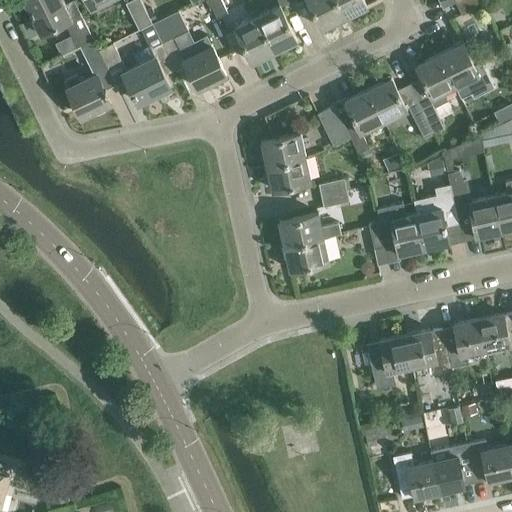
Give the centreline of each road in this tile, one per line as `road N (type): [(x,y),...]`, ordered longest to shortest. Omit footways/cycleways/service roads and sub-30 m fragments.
road 1 (residential): [(220,123),(91,149),(66,145),(0,22)]
road 2 (residential): [(264,323),(511,268)]
road 3 (secondary): [(156,385),(65,260),(0,201)]
road 4 (residential): [(220,123),(390,36),(404,19),(402,0)]
road 5 (residential): [(264,323),(220,123)]
road 6 (secondary): [(216,511),(156,385)]
road 7 (residential): [(156,385),(264,323)]
